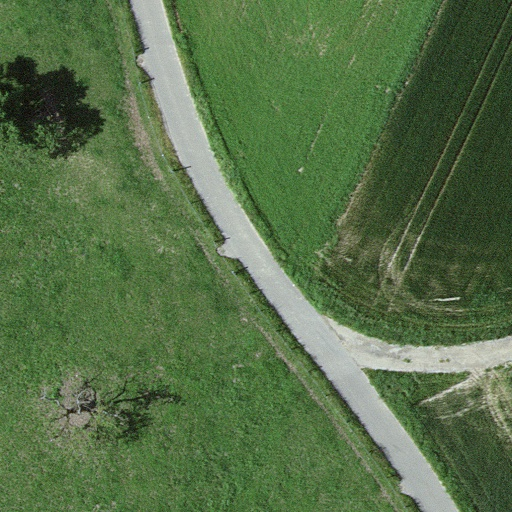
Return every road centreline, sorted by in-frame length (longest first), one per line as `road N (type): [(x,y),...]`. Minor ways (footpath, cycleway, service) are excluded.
road 1 (unclassified): [(146,0),(179,121),(232,223),(442,511)]
road 2 (track): [(511,347),(440,359),(318,342)]
